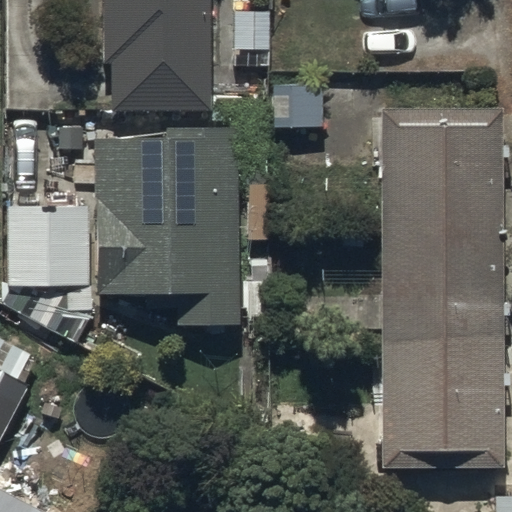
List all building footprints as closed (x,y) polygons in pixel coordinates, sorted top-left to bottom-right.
[(207,0),(102,0),(103,106),(208,105),(207,0)] [(277,119),(308,119),(307,83),(277,84),(277,119)] [(373,115),(377,464),(504,463),(501,114),(373,115)] [(168,127),(95,127),(94,284),(173,284),(173,314),(236,314),(237,118),(168,118),(168,127)] [(8,281),(87,280),(87,199),(7,199),(8,281)] [(0,436),(27,382),(0,368),(0,436)] [(0,511),(64,511),(0,479),(0,511)]
